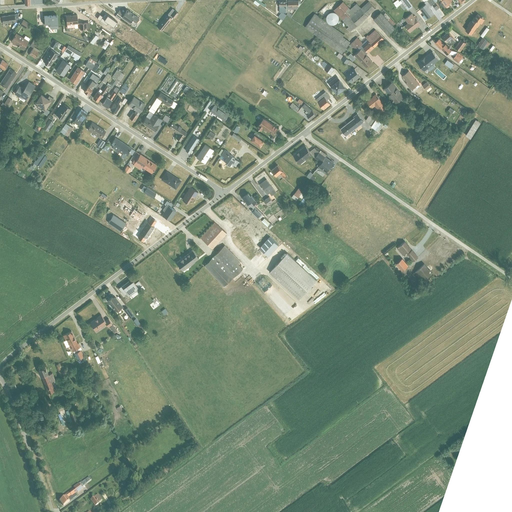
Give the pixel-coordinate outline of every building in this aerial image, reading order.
[(288,9),(289,9),(297,9),(299,6),(299,4),(301,3),(301,0),(288,1),(288,9)] [(406,8),(401,0),(399,1),(398,0),(396,0),(393,3),(397,7),(400,5),(404,10),(406,8)] [(400,0),(401,0),(406,8),(408,10),(413,6),(407,0),(400,0)] [(422,0),(426,4),(420,9),(424,15),(422,16),(425,20),(434,14),(430,8),(432,6),(431,5),(435,3),(432,0),(422,0)] [(286,12),(287,1),(278,1),(278,5),(280,5),(280,9),(282,9),(282,11),(281,12),(278,17),(283,20),(287,15),(283,12),(286,12)] [(343,1),(334,10),(349,26),(347,29),(350,32),(376,9),(369,1),(361,8),(357,3),(350,9),(343,1)] [(96,9),(99,23),(107,21),(104,7),(96,9)] [(127,9),(122,16),(130,22),(132,20),(136,22),(139,18),(127,9)] [(381,12),(373,19),(388,35),(395,27),(393,25),(395,23),(386,13),(383,15),(381,12)] [(18,13),(2,16),(3,23),(16,22),(16,21),(17,21),(17,19),(19,19),(18,13)] [(315,13),(305,27),(342,54),(351,42),(343,36),(344,34),(315,13)] [(412,13),(405,19),(408,23),(405,25),(410,32),(421,24),(412,13)] [(172,18),(168,14),(158,27),(162,30),(172,18)] [(469,26),(466,30),(472,34),(478,25),(479,26),(481,23),(482,24),(485,19),(478,14),(475,18),(474,18),(471,22),(471,21),(468,25),(469,26)] [(77,15),(66,15),(67,28),(75,27),(75,28),(78,28),(77,15)] [(29,22),(24,19),(22,18),(18,22),(20,24),(25,28),(29,22)] [(367,39),(375,47),(384,39),(375,29),(369,35),(368,35),(365,37),(367,39)] [(448,31),(442,36),(447,42),(451,45),(456,41),(448,31)] [(16,32),(11,41),(23,49),(30,38),(26,35),(24,37),(16,32)] [(96,35),(90,42),(93,44),(99,37),(96,35)] [(375,47),(367,39),(363,43),(357,37),(349,45),(353,50),(355,49),(356,50),(357,48),(359,50),(355,55),(366,67),(372,61),(366,54),(375,47)] [(483,37),(478,45),(484,50),(486,47),(487,47),(490,43),(488,41),(483,37)] [(33,47),(29,54),(35,58),(36,57),(39,59),(42,55),(38,53),(40,50),(34,46),(38,40),(35,38),(30,45),(33,47)] [(50,45),(50,46),(52,47),(52,46),(54,47),(58,42),(54,39),(53,40),(50,44),(50,45)] [(439,39),(435,42),(441,48),(447,54),(448,53),(456,55),(453,59),(458,62),(463,56),(458,52),(452,50),(446,43),(445,44),(439,39)] [(461,39),(455,47),(461,51),(466,43),(461,39)] [(67,47),(80,56),(82,53),(69,44),(67,47)] [(491,44),(489,49),(504,55),(506,51),(491,44)] [(67,47),(64,52),(63,52),(69,56),(70,54),(73,56),(72,58),(77,61),(80,56),(67,47)] [(51,49),(44,60),(47,61),(46,63),(47,63),(47,64),(48,64),(50,65),(58,53),(51,49)] [(432,51),(418,62),(424,71),(439,60),(432,51)] [(339,52),(337,56),(347,64),(350,60),(339,52)] [(90,58),(85,65),(91,69),(97,62),(90,58)] [(0,60),(0,70),(0,71),(2,68),(4,69),(8,64),(7,63),(2,59),(1,61),(0,60)] [(63,60),(57,70),(63,74),(70,64),(71,65),(72,63),(69,61),(68,63),(63,60)] [(448,60),(445,64),(451,68),(454,64),(448,60)] [(325,61),(323,64),(326,66),(324,69),(331,74),(335,68),(325,61)] [(78,67),(70,79),(77,83),(84,71),(78,67)] [(10,68),(0,83),(6,87),(16,72),(10,68)] [(116,79),(121,72),(122,70),(119,68),(118,70),(117,69),(113,76),(116,79)] [(354,68),(345,74),(352,82),(360,75),(354,68)] [(156,82),(161,73),(155,69),(150,79),(156,82)] [(409,71),(402,76),(407,82),(406,83),(411,89),(419,84),(409,71)] [(121,72),(116,79),(120,81),(125,74),(121,72)] [(93,88),(96,84),(97,82),(94,80),(97,76),(92,73),(89,78),(92,80),(84,91),(89,94),(93,88)] [(108,73),(102,81),(105,83),(111,75),(108,73)] [(337,77),(329,83),(337,94),(345,87),(337,77)] [(19,85),(15,93),(19,96),(20,95),(26,99),(35,85),(29,81),(24,88),(19,85)] [(427,81),(422,85),(428,92),(432,88),(427,81)] [(392,82),(384,88),(396,103),(404,97),(392,82)] [(98,91),(93,97),(98,101),(100,98),(101,99),(111,85),(108,83),(102,90),(100,89),(98,91)] [(109,94),(102,104),(107,107),(119,88),(116,87),(111,95),(109,94)] [(134,100),(140,104),(146,95),(135,89),(127,105),(130,107),(134,100)] [(325,91),(316,99),(324,109),(330,103),(327,100),(330,97),(325,91)] [(163,119),(162,119),(153,113),(162,101),(174,108),(177,103),(160,92),(151,106),(150,105),(148,107),(150,108),(148,110),(150,111),(142,123),(155,131),(163,119)] [(48,105),(52,97),(49,95),(47,98),(41,94),(36,102),(38,104),(36,106),(37,106),(38,108),(42,109),(44,111),(43,112),(47,114),(50,110),(46,108),(48,105)] [(373,97),(367,102),(372,108),(375,106),(378,109),(381,113),(387,108),(376,94),(373,96),(373,97)] [(3,101),(1,104),(5,107),(6,105),(9,106),(9,105),(10,106),(14,100),(11,99),(11,98),(8,97),(4,102),(3,101)] [(119,97),(110,109),(116,112),(120,106),(118,104),(122,99),(119,97)] [(208,108),(212,102),(210,100),(203,110),(205,112),(208,108)] [(212,102),(208,108),(213,112),(212,113),(214,115),(215,113),(225,120),(229,114),(212,102)] [(293,102),(290,106),(297,112),(301,108),(295,103),(294,103),(293,102)] [(305,103),(302,107),(307,110),(305,112),(307,114),(307,115),(310,119),(316,115),(313,110),(305,103)] [(60,106),(55,113),(60,116),(59,117),(63,120),(71,108),(64,104),(62,107),(60,106)] [(119,114),(126,116),(129,107),(123,105),(119,114)] [(81,109),(74,120),(80,124),(87,113),(81,109)] [(355,118),(341,128),(346,135),(364,122),(358,114),(354,117),(355,118)] [(370,114),(366,120),(369,123),(371,125),(375,118),(370,114)] [(265,128),(269,131),(273,134),(271,138),(275,141),(276,140),(277,141),(278,139),(277,137),(279,135),(275,132),(278,128),(263,118),(262,118),(261,120),(261,122),(257,127),(262,130),(264,127),(265,128)] [(49,119),(43,128),(47,131),(53,122),(49,119)] [(377,119),(371,127),(378,131),(383,124),(377,119)] [(476,119),(466,135),(471,139),(481,123),(476,119)] [(92,122),(87,130),(101,138),(106,131),(92,122)] [(172,122),(169,127),(175,131),(175,132),(177,133),(177,132),(179,134),(176,138),(181,141),(187,132),(181,129),(182,127),(179,125),(179,126),(172,122)] [(66,123),(60,131),(68,136),(73,128),(66,123)] [(210,131),(207,136),(212,139),(215,134),(210,131)] [(253,137),(251,139),(261,146),(264,141),(263,141),(265,138),(255,132),(252,137),(253,137)] [(234,133),(231,136),(240,141),(242,138),(234,133)] [(188,147),(186,150),(190,153),(199,139),(194,135),(187,146),(188,147)] [(129,152),(131,148),(115,138),(111,144),(114,145),(112,148),(122,154),(121,156),(124,158),(129,152)] [(205,144),(197,158),(205,163),(214,150),(205,144)] [(312,154),(310,151),(306,145),(293,155),(300,164),(312,154)] [(310,151),(312,154),(315,158),(319,152),(315,147),(310,151)] [(222,149),(218,154),(221,156),(219,158),(224,161),(224,160),(227,162),(226,164),(230,166),(231,164),(236,167),(239,162),(234,158),(235,157),(229,154),(230,153),(224,150),(222,149)] [(36,160),(33,163),(37,165),(45,153),(43,151),(36,160)] [(319,152),(315,158),(320,161),(317,165),(318,166),(326,156),(319,152)] [(134,163),(140,154),(138,153),(132,162),(134,163)] [(140,154),(134,163),(133,165),(140,169),(142,167),(152,173),(157,165),(140,154)] [(326,156),(318,166),(318,167),(326,173),(334,163),(326,156)] [(278,165),(272,170),(277,176),(280,174),(283,178),(284,177),(286,179),(288,177),(278,165)] [(167,172),(162,180),(175,189),(181,181),(167,172)] [(267,179),(260,184),(268,194),(270,192),(272,195),(276,192),(267,179)] [(190,187),(182,199),(188,203),(190,199),(192,200),(194,198),(198,192),(190,187)] [(299,188),(292,197),(296,201),(299,196),(302,198),(306,193),(299,188)] [(255,207),(253,209),(251,211),(260,219),(264,215),(262,214),(263,213),(256,207),(255,205),(258,202),(255,198),(254,199),(251,195),(251,196),(248,193),(243,197),(248,204),(249,204),(251,202),(255,207)] [(269,196),(264,200),(268,205),(273,201),(269,196)] [(129,203),(123,211),(138,221),(142,215),(137,211),(138,209),(129,203)] [(167,204),(166,205),(163,210),(165,211),(163,215),(170,220),(176,211),(171,207),(167,204)] [(144,212),(150,216),(155,209),(149,205),(144,212)] [(116,213),(109,223),(120,231),(128,221),(116,213)] [(148,222),(153,226),(157,221),(152,218),(148,222)] [(261,222),(269,230),(273,225),(271,223),(265,218),(261,222)] [(268,253),(238,221),(228,230),(234,235),(231,238),(256,264),(268,253)] [(153,226),(148,222),(147,222),(139,233),(140,233),(138,237),(144,241),(146,237),(147,238),(155,227),(153,226)] [(215,222),(200,237),(212,249),(227,233),(215,222)] [(405,241),(397,248),(403,255),(411,248),(405,241)] [(225,245),(204,266),(224,286),(243,268),(238,263),(240,261),(225,245)] [(412,249),(407,254),(413,261),(419,257),(412,249)] [(193,250),(176,263),(183,271),(199,258),(193,250)] [(287,253),(270,272),(299,299),(317,280),(287,253)] [(402,258),(396,263),(402,271),(409,265),(402,258)] [(424,263),(413,274),(421,283),(433,272),(424,263)] [(132,285),(130,282),(129,280),(119,288),(125,296),(127,294),(129,295),(142,285),(139,280),(135,283),(132,285)] [(112,297),(107,301),(110,304),(109,304),(112,308),(113,308),(115,310),(117,311),(123,306),(116,297),(112,297)] [(128,307),(124,310),(130,318),(134,315),(128,307)] [(101,315),(90,323),(96,331),(106,324),(108,327),(112,324),(108,318),(105,320),(101,315)] [(71,331),(63,335),(66,340),(64,341),(67,347),(70,346),(80,364),(86,360),(81,350),(82,349),(79,342),(77,343),(71,331)] [(46,366),(39,369),(48,393),(55,390),(51,381),(55,379),(53,373),(49,374),(46,366)] [(74,409),(70,411),(75,423),(79,422),(74,409)] [(63,499),(60,501),(63,506),(73,499),(71,497),(77,492),(78,493),(83,489),(81,487),(84,486),(84,485),(91,480),(89,477),(81,482),(73,488),(74,489),(62,497),(63,499)] [(94,497),(90,500),(95,506),(99,503),(94,497)]
